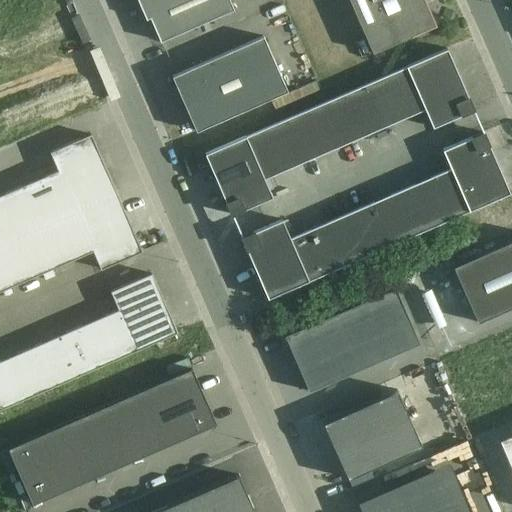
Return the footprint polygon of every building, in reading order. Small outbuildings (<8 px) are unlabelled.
[(137,0),(145,18),(149,17),(160,41),(233,9),(229,0),(137,0)] [(293,0),(285,3),(314,67),(336,57),(310,0),(293,0)] [(348,0),(372,53),(435,25),(424,0),(348,0)] [(262,36),(171,76),(195,130),(286,90),(262,36)] [(264,178),(424,109),(432,127),(473,109),(447,48),(204,153),(231,215),(272,197),(264,178)] [(267,298),(509,192),(483,131),(442,149),(450,168),(290,237),(282,219),(240,237),(267,298)] [(49,151),(57,170),(75,210),(116,192),(90,133),(49,151)] [(75,210),(57,170),(17,187),(34,227),(75,210)] [(0,242),(34,227),(17,187),(0,194),(0,242)] [(141,251),(116,192),(75,210),(92,250),(100,268),(141,251)] [(92,250),(75,210),(34,227),(52,268),(92,250)] [(52,268),(34,227),(0,242),(0,258),(12,285),(52,268)] [(477,322),(511,306),(511,239),(452,266),(477,322)] [(0,290),(12,285),(0,258),(0,290)] [(109,290),(117,309),(118,308),(136,349),(177,332),(151,272),(109,290)] [(308,391),(419,343),(395,287),(284,335),(308,391)] [(118,308),(117,309),(78,326),(96,367),(136,349),(118,308)] [(96,367),(78,326),(38,343),(56,384),(96,367)] [(511,342),(468,361),(491,415),(511,405),(511,342)] [(0,408),(56,384),(38,343),(0,359),(0,408)] [(191,367),(7,448),(31,503),(216,423),(191,367)] [(395,391),(322,423),(346,478),(419,446),(395,391)] [(511,432),(498,439),(511,471),(511,432)] [(254,511),(238,474),(151,511),(254,511)] [(470,511),(455,476),(371,511),(470,511)]
